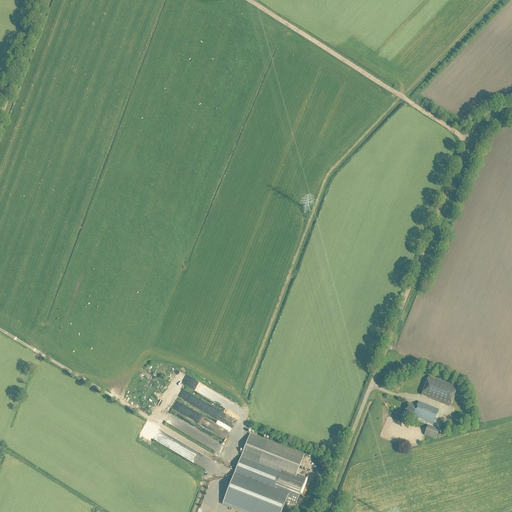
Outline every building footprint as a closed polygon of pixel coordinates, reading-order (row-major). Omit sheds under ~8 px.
[(195,389),(199,382),(190,377),(186,384),(195,389)] [(427,379),(420,398),(447,410),(455,391),(427,379)] [(169,392),(162,404),(170,408),(177,396),(169,392)] [(413,416),(412,417),(432,425),(438,411),(418,403),(417,407),(408,403),(404,413),(413,416)] [(217,424),(229,429),(231,426),(218,421),(217,424)] [(439,430),(428,426),(424,435),(435,440),(439,430)] [(304,456),(250,435),(223,505),(241,511),(281,511),(286,501),(296,504),(306,479),(296,475),(304,456)]
